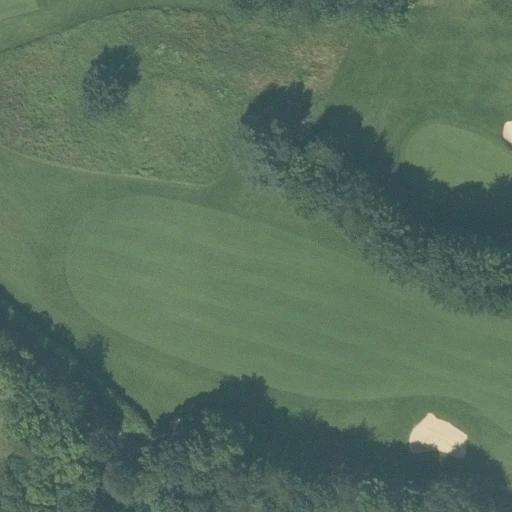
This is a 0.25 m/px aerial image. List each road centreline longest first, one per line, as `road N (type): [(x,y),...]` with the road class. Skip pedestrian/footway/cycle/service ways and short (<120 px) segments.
road 1 (unclassified): [(511,493),(0,508)]
road 2 (track): [(0,245),(117,369),(163,511)]
